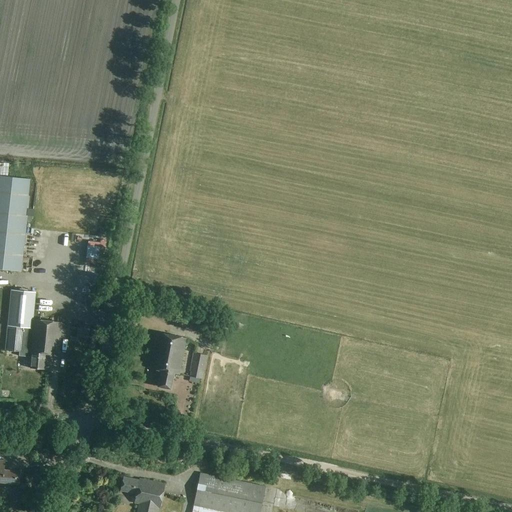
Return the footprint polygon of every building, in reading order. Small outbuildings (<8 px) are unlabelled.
[(0,270),(22,272),(31,180),(0,177),(0,270)] [(43,355),(57,356),(59,323),(31,320),(33,293),(9,291),(4,351),(17,352),(17,357),(29,358),(28,369),(42,370),(43,355)] [(247,324),(249,314),(230,310),(228,319),(247,324)] [(178,375),(185,338),(155,332),(148,369),(159,371),(156,387),(169,390),(172,374),(178,375)] [(202,379),(206,355),(193,353),(189,371),(190,372),(189,377),(202,379)] [(18,484),(19,472),(4,470),(5,461),(0,460),(0,482),(4,482),(4,484),(10,485),(10,483),(18,484)] [(218,511),(260,511),(265,486),(199,474),(193,507),(218,511)] [(138,481),(122,477),(119,491),(135,494),(133,503),(139,504),(136,511),(157,511),(158,508),(160,508),(165,484),(139,479),(138,481)]
